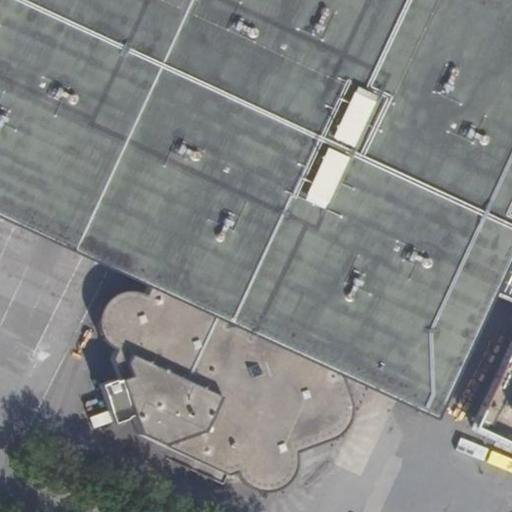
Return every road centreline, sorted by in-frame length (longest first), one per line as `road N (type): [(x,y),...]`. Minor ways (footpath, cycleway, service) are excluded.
road 1 (unclassified): [(25,379),(265,511)]
road 2 (unclassified): [(318,511),(374,441),(412,455)]
